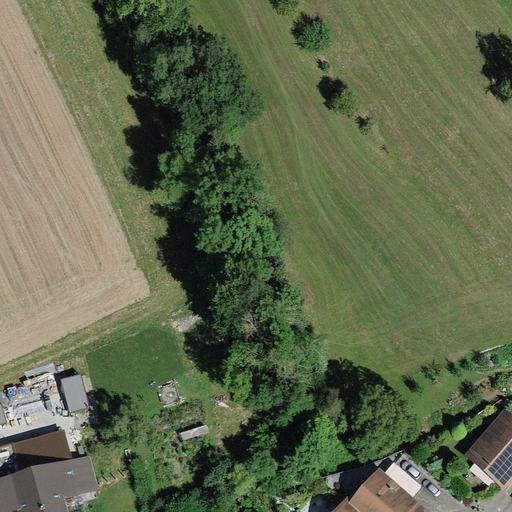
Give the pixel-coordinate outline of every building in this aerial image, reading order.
[(83,378),(62,384),(72,418),(93,412),(83,378)] [(511,419),(504,413),(464,460),(505,493),(511,485),(511,419)] [(0,511),(66,511),(64,501),(99,492),(90,457),(73,462),(65,431),(0,448),(0,511)] [(384,475),(413,500),(423,488),(394,464),(384,475)] [(350,497),(337,511),(424,511),(426,511),(413,500),(384,475),(380,471),(354,500),(350,497)]
